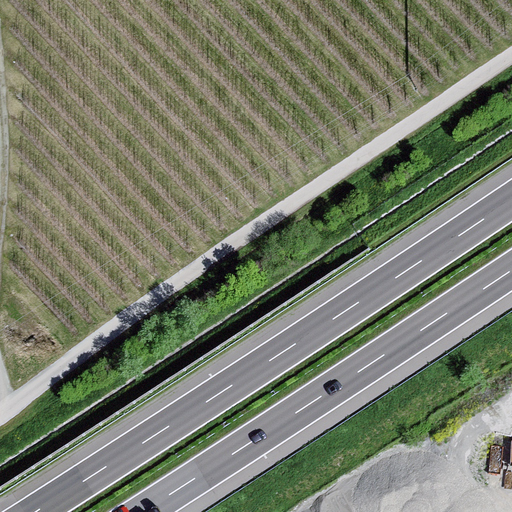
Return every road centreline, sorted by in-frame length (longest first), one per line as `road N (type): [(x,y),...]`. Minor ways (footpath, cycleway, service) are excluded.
road 1 (unclassified): [(0,416),(511,57)]
road 2 (motorway): [(511,199),(33,511)]
road 3 (motorway): [(143,511),(511,271)]
